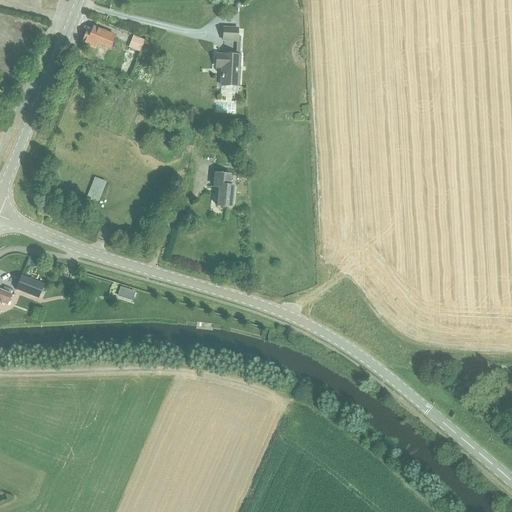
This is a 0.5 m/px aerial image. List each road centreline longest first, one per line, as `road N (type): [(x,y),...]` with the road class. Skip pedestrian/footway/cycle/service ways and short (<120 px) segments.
road 1 (tertiary): [(511,481),(336,338),(0,214)]
road 2 (track): [(0,377),(178,375),(288,405)]
road 3 (secondary): [(0,196),(70,22)]
